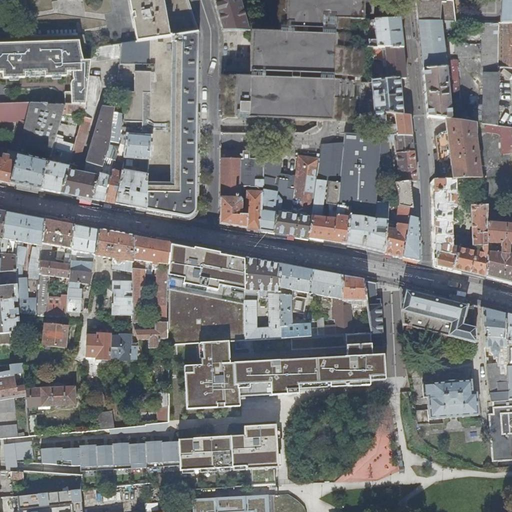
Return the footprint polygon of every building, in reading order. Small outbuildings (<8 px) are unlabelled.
[(130,0),(133,14),(132,14),(133,21),(134,21),(138,41),(197,32),(186,0),(130,0)] [(214,0),(216,7),(223,30),(249,31),(240,0),(214,0)] [(348,21),(350,21),(363,20),(363,0),(279,0),(278,32),(250,31),(250,42),(347,46),(348,21)] [(415,0),(417,22),(440,22),(456,22),(453,0),(415,0)] [(511,0),(501,0),(500,23),(511,23),(511,0)] [(401,28),(400,18),(372,19),(372,22),(374,22),(376,40),(376,47),(403,48),(401,28)] [(440,22),(417,22),(420,46),(422,69),(446,67),(445,61),(440,22)] [(499,43),(499,23),(482,23),(482,43),(499,43)] [(511,23),(500,23),(499,23),(499,43),(499,67),(511,67),(511,23)] [(197,32),(138,41),(122,44),(120,58),(119,64),(134,64),(134,92),(126,92),(123,113),(122,131),(129,131),(132,131),(133,122),(142,123),(142,132),(149,133),(149,138),(146,210),(162,213),(185,217),(189,217),(192,214),(194,212),(196,208),(196,205),(197,60),(197,32)] [(77,34),(77,36),(80,49),(87,48),(84,33),(77,34)] [(0,70),(4,70),(4,76),(26,76),(26,72),(45,72),(46,77),(55,77),(55,69),(59,69),(59,77),(67,77),(68,75),(68,73),(74,73),(74,79),(75,82),(74,82),(72,84),(72,86),(73,87),(75,88),(75,91),(65,92),(65,104),(85,104),(87,86),(88,75),(90,62),(92,48),(87,48),(80,49),(77,36),(0,38),(0,70)] [(245,115),(266,115),(266,120),(319,121),(331,122),(352,122),(354,81),(332,80),(333,76),(360,78),(362,49),(347,49),(347,46),(250,42),(249,76),(228,76),(228,80),(227,100),(227,103),(226,112),(228,116),(231,118),(233,119),(245,119),(245,115)] [(499,43),(482,43),(481,72),(484,72),(498,72),(499,67),(499,43)] [(120,58),(122,44),(111,45),(92,48),(90,62),(120,58)] [(404,63),(403,48),(376,47),(372,47),(372,52),(385,53),(386,60),(383,60),(384,66),(386,66),(387,75),(375,76),(375,80),(398,78),(406,78),(404,63)] [(446,67),(422,69),(425,94),(427,116),(445,118),(451,119),(449,88),(460,87),(457,60),(445,61),(446,67)] [(470,94),(469,122),(475,123),(488,125),(497,126),(498,72),(484,72),(484,93),(470,94)] [(99,77),(88,75),(87,86),(85,104),(77,135),(74,144),(69,162),(78,165),(95,107),(99,99),(101,84),(99,77)] [(402,115),(398,78),(375,80),(372,81),(377,135),(387,135),(384,114),(402,115)] [(80,197),(92,199),(98,176),(107,148),(110,135),(113,112),(115,97),(108,96),(104,107),(102,106),(86,162),(84,173),(68,168),(61,193),(80,197)] [(0,180),(4,182),(11,183),(30,103),(0,102),(0,180)] [(48,161),(50,156),(61,116),(62,113),(64,104),(30,103),(11,183),(29,187),(40,189),(48,161)] [(77,135),(85,104),(65,104),(64,104),(62,113),(80,114),(74,135),(77,135)] [(102,201),(115,204),(119,181),(121,173),(112,170),(114,163),(116,164),(117,160),(114,159),(115,158),(124,160),(124,156),(126,156),(128,136),(129,131),(122,131),(123,113),(113,112),(110,135),(107,148),(98,176),(92,199),(102,201)] [(411,125),(410,116),(402,115),(384,114),(387,135),(394,135),(392,119),(395,119),(397,135),(412,135),(411,125)] [(68,168),(69,162),(74,144),(63,141),(69,118),(61,116),(50,156),(52,157),(50,162),(48,161),(40,189),(56,192),(61,193),(68,168)] [(451,119),(445,118),(446,130),(435,136),(437,154),(440,180),(455,180),(481,179),(476,136),(475,123),(469,122),(451,119)] [(511,128),(497,126),(488,125),(487,132),(501,134),(502,136),(502,152),(511,152),(511,128)] [(345,133),(344,142),(338,206),(351,208),(346,244),(375,251),(384,253),(386,227),(386,220),(375,219),(376,202),(378,182),(395,183),(395,182),(391,163),(389,147),(387,135),(377,135),(345,133)] [(414,159),(412,135),(397,135),(394,135),(387,135),(389,147),(391,147),(391,145),(392,145),(391,142),(394,142),(396,155),(397,155),(400,182),(408,181),(409,182),(416,181),(414,159)] [(135,208),(146,210),(149,138),(128,136),(126,156),(124,156),(124,160),(123,162),(127,163),(128,157),(140,158),(139,174),(135,173),(135,171),(131,170),(132,166),(123,164),(121,173),(119,181),(115,204),(118,204),(135,208)] [(333,242),(346,244),(351,208),(338,206),(344,142),(321,144),(319,158),(318,168),(308,238),(333,242)] [(234,151),(221,151),(220,223),(234,226),(246,228),(246,216),(244,215),(244,198),(240,198),(240,186),(249,187),(250,175),(250,159),(234,158),(234,151)] [(318,168),(319,158),(298,156),(297,164),(318,168)] [(262,187),(264,159),(250,159),(250,175),(249,187),(262,187)] [(308,238),(318,168),(297,164),(295,175),(280,173),(282,162),(264,159),(262,187),(262,192),(260,230),(296,236),(308,238)] [(440,180),(434,180),(435,243),(436,243),(437,266),(467,273),(486,277),(486,254),(459,248),(459,247),(452,246),(452,212),(456,212),(455,180),(440,180)] [(410,196),(409,182),(408,181),(400,182),(395,182),(395,183),(397,194),(398,206),(411,209),(412,209),(410,196)] [(494,193),(492,182),(483,183),(485,195),(494,193)] [(254,229),(260,230),(262,192),(249,192),(247,192),(246,216),(246,228),(254,229)] [(388,204),(376,202),(375,219),(386,220),(388,204)] [(409,217),(411,209),(398,206),(396,221),(395,229),(386,227),(384,253),(399,256),(403,257),(409,216),(409,217)] [(473,246),(487,246),(487,221),(487,206),(471,206),(473,246)] [(37,218),(5,212),(1,239),(0,261),(0,272),(15,270),(17,295),(24,295),(23,277),(22,277),(22,264),(23,265),(27,248),(26,247),(15,245),(16,240),(37,244),(36,247),(33,247),(29,267),(29,278),(39,278),(41,256),(45,220),(37,218)] [(419,219),(409,217),(409,216),(403,257),(415,260),(419,261),(419,240),(419,219)] [(69,282),(69,272),(70,251),(73,225),(59,222),(45,220),(41,256),(39,278),(37,315),(67,318),(68,311),(68,295),(62,295),(62,306),(48,305),(49,286),(51,286),(52,279),(49,279),(49,275),(66,277),(66,282),(69,282)] [(511,223),(487,221),(487,246),(486,254),(486,277),(495,279),(511,282),(511,253),(511,254),(509,254),(509,252),(509,244),(511,244),(511,243),(511,223)] [(85,227),(73,225),(70,251),(69,272),(91,272),(94,254),(98,230),(85,227)] [(118,234),(98,230),(94,254),(113,258),(112,267),(133,271),(134,237),(118,234)] [(154,241),(134,237),(133,271),(132,281),(131,314),(131,322),(144,322),(144,274),(156,276),(155,306),(154,322),(152,322),(152,330),(134,330),(138,340),(148,340),(148,348),(159,348),(159,340),(167,340),(167,303),(169,243),(154,241)] [(244,258),(169,243),(169,345),(198,344),(245,341),(244,258)] [(280,327),(280,295),(279,289),(279,264),(268,262),(244,258),(245,341),(276,339),(280,339),(280,327)] [(312,271),(279,264),(279,289),(293,291),(308,293),(312,271)] [(3,286),(0,286),(0,333),(10,332),(20,332),(20,328),(15,329),(15,322),(19,322),(19,317),(14,318),(14,315),(19,314),(18,308),(13,309),(13,302),(18,302),(17,295),(15,270),(0,272),(0,281),(3,281),(3,286)] [(326,273),(312,271),(308,293),(334,298),(336,299),(336,305),(334,305),(332,312),(333,320),(335,320),(336,325),(324,326),(323,318),(318,318),(318,332),(314,332),(314,337),(345,335),(345,329),(343,308),(343,304),(343,301),(341,276),(326,273)] [(91,272),(69,272),(69,282),(79,283),(89,284),(91,272)] [(355,279),(341,276),(343,301),(347,301),(348,304),(351,304),(351,301),(359,301),(359,311),(367,311),(363,280),(355,279)] [(371,282),(363,280),(367,311),(371,335),(382,334),(380,304),(376,304),(376,283),(371,282)] [(131,314),(132,281),(113,281),(113,291),(115,291),(114,304),(113,304),(113,313),(131,314)] [(79,283),(69,282),(68,295),(68,311),(81,312),(82,289),(79,289),(79,283)] [(403,290),(400,287),(403,325),(475,344),(473,306),(470,307),(466,307),(467,306),(460,304),(406,290),(406,291),(403,290)] [(293,291),(279,289),(280,295),(290,296),(291,312),(304,314),(306,298),(297,297),(297,294),(293,294),(293,291)] [(285,327),(286,338),(314,337),(314,332),(310,332),(309,325),(291,325),(291,312),(290,296),(280,295),(280,327),(285,327)] [(343,308),(345,329),(352,329),(351,311),(348,308),(343,308)] [(501,313),(482,308),(486,368),(489,392),(508,390),(506,365),(504,324),(505,314),(501,313)] [(68,311),(67,318),(81,320),(81,312),(68,311)] [(56,325),(57,321),(47,321),(47,324),(44,324),(43,345),(66,347),(68,326),(56,325)] [(10,332),(0,333),(0,343),(10,343),(10,332)] [(110,357),(111,336),(111,333),(97,333),(97,335),(87,335),(85,356),(96,357),(96,359),(109,360),(110,357)] [(120,336),(111,336),(110,357),(119,358),(119,360),(130,361),(130,359),(137,360),(137,346),(135,346),(135,343),(131,343),(131,334),(120,334),(120,336)] [(245,341),(198,344),(199,365),(184,366),(188,409),(244,407),(243,397),(281,396),(305,395),(305,389),(377,386),(375,381),(392,380),(391,354),(374,356),(371,335),(345,335),(314,337),(286,338),(280,339),(276,339),(245,341)] [(2,366),(3,372),(0,372),(0,399),(14,397),(26,395),(25,389),(24,381),(24,371),(23,363),(2,366)] [(24,371),(24,381),(39,379),(37,370),(29,371),(24,371)] [(413,411),(415,420),(416,426),(429,425),(429,419),(443,418),(463,417),(478,415),(476,393),(472,393),(471,381),(421,384),(422,398),(426,398),(427,410),(413,411)] [(25,389),(26,395),(27,407),(76,405),(75,386),(25,389)] [(508,390),(489,392),(491,401),(493,401),(493,414),(489,414),(489,423),(492,462),(511,460),(511,397),(508,398),(508,390)] [(168,406),(167,391),(156,392),(161,406),(162,407),(168,406)] [(14,397),(0,399),(0,439),(2,439),(18,437),(17,424),(0,426),(0,413),(16,411),(14,397)] [(168,422),(168,406),(162,407),(161,406),(156,405),(157,423),(167,423),(168,422)] [(98,429),(113,428),(112,412),(94,414),(98,429)] [(27,415),(29,436),(38,435),(39,435),(36,414),(27,415)] [(463,417),(443,418),(444,427),(464,426),(463,417)] [(219,430),(236,430),(236,418),(219,418),(219,430)] [(283,471),(282,426),(247,427),(249,436),(179,440),(179,465),(180,478),(250,473),(251,485),(277,483),(276,471),(283,471)] [(179,440),(42,449),(42,463),(80,467),(81,470),(179,465),(179,440)] [(164,511),(160,491),(159,491),(158,483),(81,490),(24,495),(25,509),(73,505),(73,511),(164,511)] [(0,497),(14,496),(13,491),(3,492),(0,493),(0,491),(1,491),(1,489),(0,489),(0,497)] [(269,511),(268,494),(192,499),(192,511),(269,511)]
